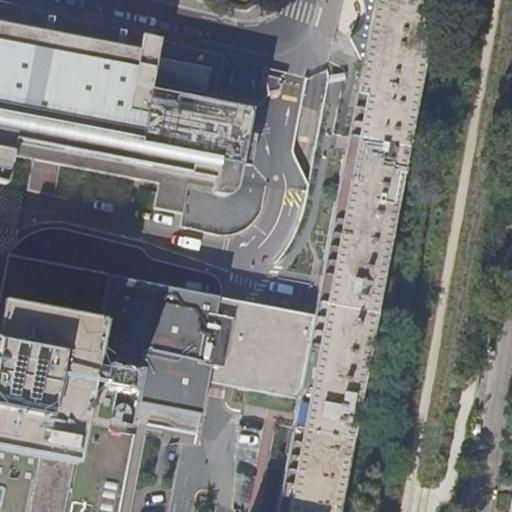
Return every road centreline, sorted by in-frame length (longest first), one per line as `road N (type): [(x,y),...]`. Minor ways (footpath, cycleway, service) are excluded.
road 1 (residential): [(105,0),(249,34),(278,32),(308,0)]
road 2 (residential): [(511,318),(481,511)]
